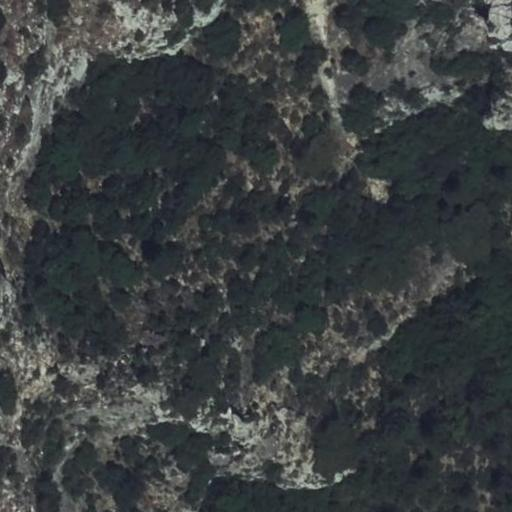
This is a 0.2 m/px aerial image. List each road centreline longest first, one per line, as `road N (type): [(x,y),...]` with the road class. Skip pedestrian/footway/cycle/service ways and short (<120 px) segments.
road 1 (motorway): [(0,238),(511,185)]
road 2 (motorway): [(511,59),(0,100)]
